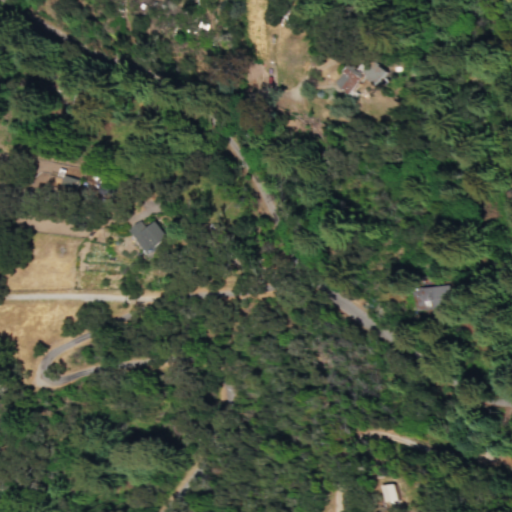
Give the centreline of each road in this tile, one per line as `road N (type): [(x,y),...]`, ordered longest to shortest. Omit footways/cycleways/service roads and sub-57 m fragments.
road 1 (residential): [(281,271),(234,288),(0,298),(72,184),(215,230),(254,202),(264,17),(276,0)]
road 2 (tertiary): [(511,398),(409,374),(281,271),(245,175),(135,58),(87,46),(0,2)]
road 3 (residential): [(144,511),(209,383),(160,356),(50,385),(32,376),(46,353),(185,301),(255,294),(281,271)]
